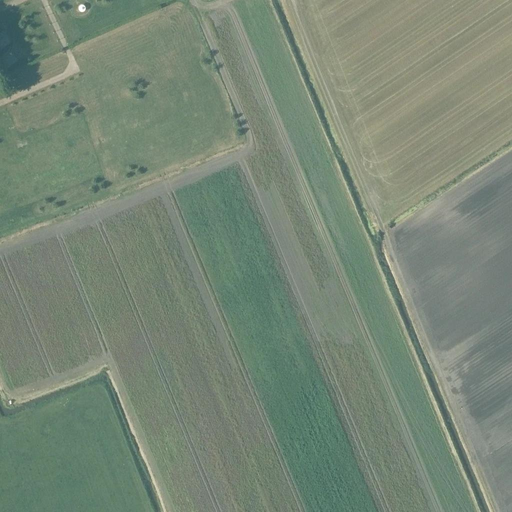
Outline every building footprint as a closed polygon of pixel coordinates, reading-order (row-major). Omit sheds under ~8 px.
[(155,2),(147,4),(150,19),(159,17),(155,2)] [(171,5),(174,12),(182,9),(179,2),(171,5)] [(96,39),(106,36),(105,31),(95,34),(96,39)] [(7,51),(5,61),(12,63),(15,54),(7,51)] [(55,51),(48,54),(51,61),(58,58),(55,51)]
